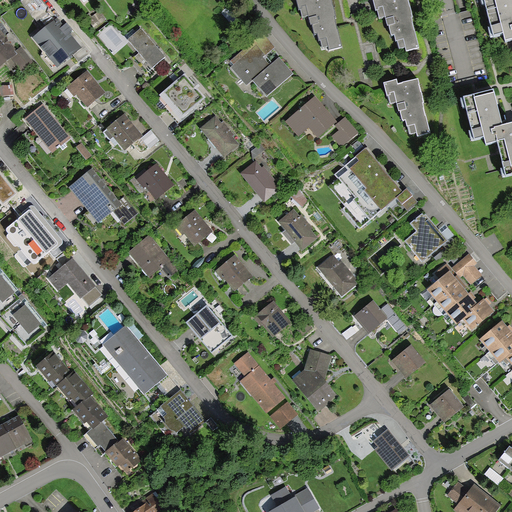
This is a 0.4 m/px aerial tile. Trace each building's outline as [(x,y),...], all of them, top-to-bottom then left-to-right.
[(324,48),(342,44),(333,0),(298,0),(302,15),(311,13),(315,32),(320,31),(324,48)] [(400,49),(419,46),(409,0),(374,0),(378,16),(387,15),(391,34),(397,33),(400,49)] [(511,0),(485,0),(494,38),(504,36),(506,43),(511,41),(511,0)] [(77,48),(56,22),(34,40),(56,65),(77,48)] [(153,64),(165,53),(140,25),(128,36),(153,64)] [(8,41),(0,31),(0,64),(5,60),(19,76),(34,63),(22,48),(17,52),(8,41)] [(254,77),(272,61),(265,54),(276,45),(264,31),(229,61),(247,82),(254,77)] [(294,72),(280,55),(272,61),(254,77),(268,94),(294,72)] [(87,104),(105,89),(87,68),(70,83),(87,104)] [(180,121),(207,98),(184,73),(157,96),(180,121)] [(417,135),(418,138),(430,135),(423,106),(424,105),(418,82),(398,87),(397,82),(384,86),(387,98),(389,97),(391,106),(397,104),(399,114),(401,113),(403,123),(406,122),(408,128),(409,127),(411,136),(417,135)] [(505,176),(511,174),(511,123),(502,126),(493,91),(463,98),(473,140),(484,138),(485,145),(497,142),(505,176)] [(316,137),(337,119),(316,94),(286,119),(299,134),(307,127),(316,137)] [(52,152),(70,137),(43,105),(26,120),(52,152)] [(125,146),(142,132),(125,111),(107,126),(125,146)] [(224,155),(239,142),(234,136),(236,134),(224,120),(222,121),(216,114),(201,127),(224,155)] [(359,133),(346,119),(336,128),(339,131),(333,137),(343,148),(359,133)] [(143,136),(152,146),(161,138),(153,128),(143,136)] [(398,220),(418,202),(408,190),(407,188),(403,192),(366,149),(336,174),(340,179),(331,186),(347,206),(344,209),(360,228),(386,206),(398,220)] [(157,197),(174,182),(157,162),(139,177),(157,197)] [(265,202),(280,190),(274,183),(277,181),(265,167),(263,169),(257,162),(242,174),(265,202)] [(111,209),(120,202),(93,169),(69,188),(98,224),(113,212),(111,209)] [(0,212),(19,196),(12,188),(0,171),(0,212)] [(300,190),(291,197),(302,207),(308,202),(300,190)] [(126,225),(140,213),(125,197),(120,202),(111,209),(113,212),(126,225)] [(303,251),(318,238),(312,232),(315,230),(303,216),(301,217),(295,210),(280,223),(303,251)] [(196,246),(213,232),(196,211),(178,226),(196,246)] [(437,263),(458,245),(452,238),(448,242),(423,214),(411,225),(417,232),(405,243),(423,264),(432,257),(437,263)] [(41,258),(55,246),(51,241),(55,238),(48,230),(44,233),(36,222),(22,234),(41,258)] [(169,278),(178,271),(149,236),(129,253),(150,278),(161,268),(169,278)] [(341,295),(357,283),(351,276),(354,274),(342,260),(340,262),(334,254),(318,267),(341,295)] [(473,331),(495,313),(486,303),(484,300),(478,306),(471,297),(463,287),(458,281),(463,276),(472,286),(483,277),(476,268),(478,267),(469,255),(452,269),(448,264),(434,275),(439,281),(427,291),(456,326),(463,320),(473,331)] [(235,291),(253,276),(236,256),(216,273),(223,281),(225,279),(235,291)] [(81,298),(96,285),(74,258),(50,279),(60,291),(68,284),(81,298)] [(0,285),(0,309),(19,294),(7,280),(0,285)] [(3,314),(15,328),(35,311),(23,297),(3,314)] [(274,334),(292,320),(274,299),(257,314),(274,334)] [(388,304),(381,310),(375,302),(355,318),(369,335),(387,320),(399,335),(408,328),(388,304)] [(213,351),(234,334),(208,304),(188,321),(213,351)] [(15,328),(27,343),(47,326),(35,311),(15,328)] [(511,333),(509,330),(502,322),(479,341),(499,365),(508,359),(511,364),(511,333)] [(144,395),(168,375),(127,325),(103,345),(144,395)] [(407,379),(425,364),(411,347),(392,362),(407,379)] [(319,410),(338,394),(317,368),(328,371),(332,354),(312,349),(306,368),(293,378),(319,410)] [(35,367),(54,389),(56,387),(71,374),(52,353),(35,367)] [(266,415),(286,399),(249,353),(235,365),(245,378),(240,382),(266,415)] [(90,396),(93,393),(75,371),(71,374),(56,387),(74,408),(90,396)] [(182,386),(173,374),(162,382),(171,394),(182,386)] [(444,423),(463,407),(449,390),(430,406),(444,423)] [(192,436),(208,424),(190,401),(181,391),(151,415),(167,436),(192,436)] [(102,422),(108,417),(90,396),(74,408),(72,410),(90,431),(102,422)] [(289,404),(271,418),(281,431),(299,415),(289,404)] [(16,417),(0,425),(0,427),(16,452),(32,443),(16,417)] [(102,454),(118,440),(102,422),(90,431),(86,435),(102,454)] [(392,470),(411,454),(388,426),(375,437),(381,445),(376,450),(392,470)] [(0,427),(0,458),(1,460),(16,452),(0,427)] [(125,473),(140,462),(123,439),(108,451),(125,473)] [(499,460),(511,470),(511,446),(499,460)] [(501,484),(506,477),(491,466),(486,473),(501,484)] [(346,496),(354,492),(347,480),(340,484),(346,496)] [(494,511),(500,505),(490,497),(475,485),(470,491),(459,482),(449,494),(461,503),(455,510),(457,511),(494,511)] [(314,511),(321,509),(309,488),(293,497),(287,487),(272,495),(279,508),(272,511),(314,511)] [(130,511),(155,511),(163,505),(155,492),(129,510),(130,511)]
